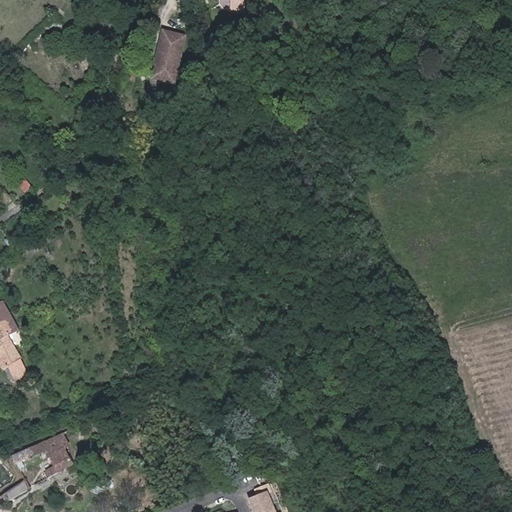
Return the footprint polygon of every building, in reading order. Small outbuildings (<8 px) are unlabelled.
[(237,0),(237,9),(246,9),(246,0),(237,0)] [(166,31),(160,62),(166,63),(163,79),(179,82),(188,35),(166,31)] [(166,63),(160,62),(157,78),(163,79),(166,63)] [(12,206),(18,200),(9,191),(3,197),(12,206)] [(249,292),(246,284),(237,287),(240,296),(249,292)] [(10,338),(13,336),(20,331),(5,302),(0,305),(0,360),(2,360),(16,384),(31,376),(10,338)] [(66,432),(18,455),(22,464),(41,456),(44,462),(54,456),(59,466),(48,471),(52,479),(77,465),(77,456),(75,457),(71,448),(74,446),(66,432)] [(10,494),(15,501),(30,491),(25,484),(10,494)] [(257,496),(266,492),(269,490),(266,484),(255,490),(257,496)] [(274,511),(266,492),(257,496),(248,500),(253,511),(274,511)]
